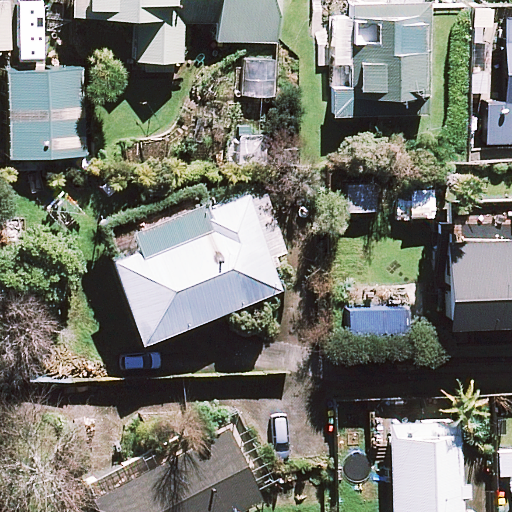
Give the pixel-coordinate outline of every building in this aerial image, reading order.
[(11,0),(0,0),(0,43),(10,44),(11,0)] [(213,40),(278,40),(278,0),(68,0),(68,10),(126,10),(126,60),(179,61),(180,21),(214,21),(213,40)] [(343,0),(342,77),(334,77),(333,111),(423,112),(425,0),(343,0)] [(511,10),(504,11),(503,93),(485,93),(485,139),(511,139),(511,10)] [(84,152),(84,63),(6,64),(6,153),(84,152)] [(284,248),(261,183),(160,218),(102,239),(136,336),(281,285),(270,253),(284,248)] [(429,232),(429,199),(396,199),(396,232),(429,232)] [(511,231),(509,231),(508,201),(442,202),(444,321),(511,319),(511,231)] [(424,329),(426,286),(345,282),(343,326),(424,329)] [(337,460),(329,386),(266,393),(273,467),(337,460)] [(459,511),(458,418),(388,420),(389,511),(459,511)] [(218,511),(258,493),(223,420),(86,487),(97,511),(218,511)]
